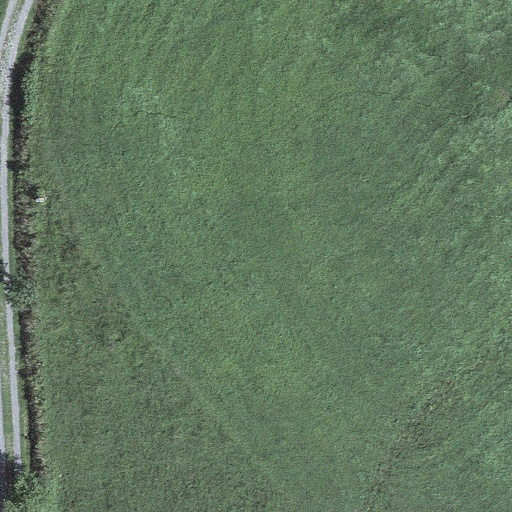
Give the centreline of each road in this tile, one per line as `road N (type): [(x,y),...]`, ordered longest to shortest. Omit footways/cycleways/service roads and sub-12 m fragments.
road 1 (track): [(12,511),(0,251)]
road 2 (track): [(0,120),(22,0)]
